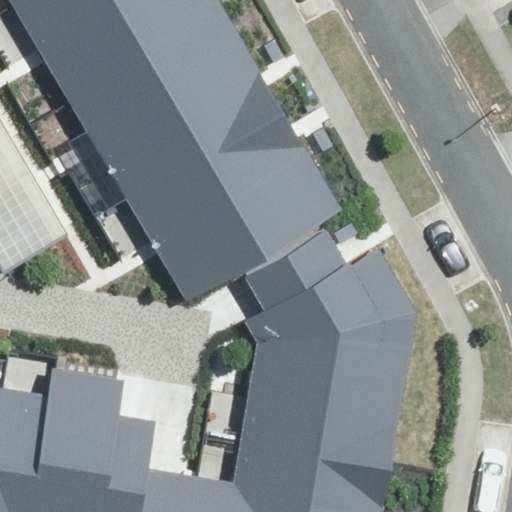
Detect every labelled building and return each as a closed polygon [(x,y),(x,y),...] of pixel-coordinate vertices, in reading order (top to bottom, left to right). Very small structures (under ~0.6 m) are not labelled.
[(223,0),(14,0),(70,91),(223,0)] [(283,98),(224,0),(223,0),(70,91),(129,190),(283,98)] [(0,96),(0,244),(7,258),(70,222),(0,96)] [(342,196),(283,98),(129,190),(187,288),(342,196)] [(192,462),(142,453),(131,511),(381,511),(420,297),(372,238),(350,253),(326,219),(237,280),(263,328),(235,470),(192,462)] [(44,386),(8,380),(0,425),(0,511),(131,511),(142,453),(152,403),(117,397),(123,366),(50,353),(44,386)] [(0,425),(8,380),(0,377),(0,425)]
